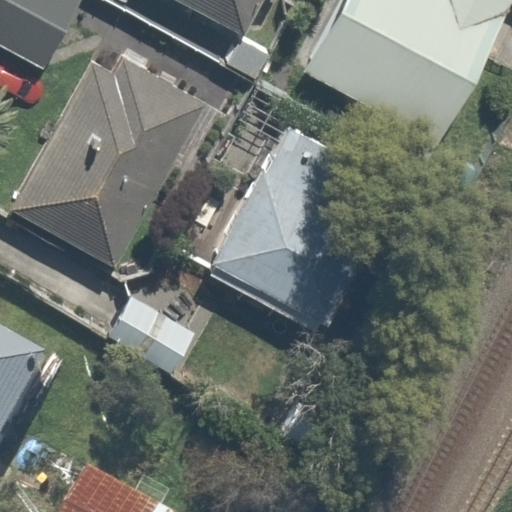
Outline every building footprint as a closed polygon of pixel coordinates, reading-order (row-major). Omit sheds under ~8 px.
[(0,0),(0,39),(33,57),(62,0),(0,0)] [(200,0),(247,22),(257,0),(200,0)] [(417,153),(498,0),(324,0),(296,53),(369,93),(355,119),(417,153)] [(105,252),(197,91),(93,31),(0,191),(105,252)] [(403,176),(279,105),(193,255),(317,326),(403,176)] [(122,274),(89,328),(161,371),(194,317),(122,274)] [(0,313),(0,455),(1,456),(60,347),(0,313)] [(179,511),(94,463),(65,511),(179,511)]
